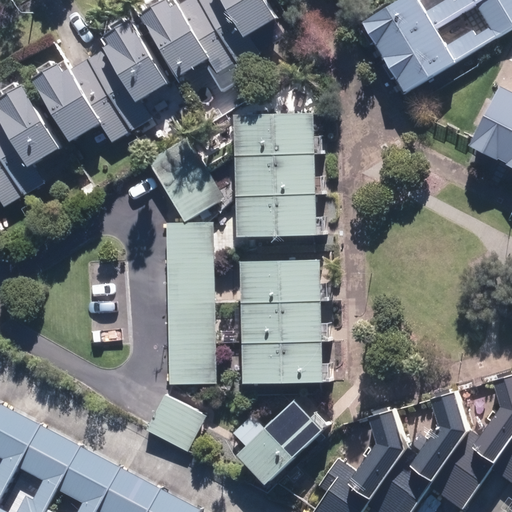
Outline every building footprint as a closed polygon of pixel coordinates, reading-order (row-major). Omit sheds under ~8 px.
[(177,0),(155,13),(190,73),(220,56),(226,67),(258,49),(252,37),(285,18),(275,0),(190,0),(181,5),(178,0),(177,0)] [(410,0),(376,21),(417,87),(511,29),(511,0),(465,0),(438,16),(428,0),(410,0)] [(49,80),(83,138),(114,120),(121,133),(152,115),(144,102),(180,82),(145,23),(124,35),(127,40),(73,71),(71,68),(49,80)] [(0,187),(5,184),(12,197),(43,179),(36,166),(71,146),(37,88),(13,102),(16,108),(0,117),(0,187)] [(511,89),(486,140),(511,153),(511,89)] [(327,231),(325,112),(247,113),(249,232),(327,231)] [(227,195),(193,137),(157,158),(191,216),(227,195)] [(222,382),(218,225),(175,226),(179,383),(222,382)] [(334,378),(331,259),(251,261),(254,380),(334,378)] [(511,375),(506,377),(511,397),(511,403),(480,447),(476,444),(442,490),(467,508),(511,447),(511,375)] [(416,511),(477,428),(466,391),(444,397),(450,419),(418,464),(413,460),(381,505),(391,511),(416,511)] [(172,398),(154,429),(189,449),(207,418),(172,398)] [(252,452),(277,479),(332,426),(306,400),(252,452)] [(0,511),(205,511),(207,510),(7,403),(1,414),(0,413),(0,511)] [(321,511),(367,511),(415,446),(404,408),(380,415),(388,441),(365,472),(349,460),(332,484),(338,488),(321,511)]
